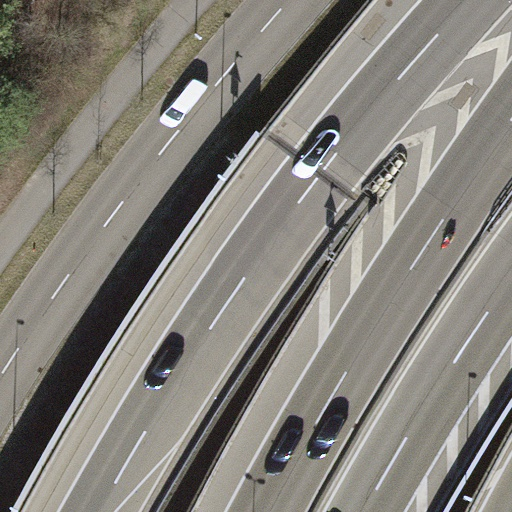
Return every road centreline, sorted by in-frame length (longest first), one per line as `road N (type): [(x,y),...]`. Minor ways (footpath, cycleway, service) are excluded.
road 1 (motorway): [(472,0),(347,134),(91,511)]
road 2 (primary): [(290,0),(117,210),(0,380)]
road 3 (motorway): [(511,120),(408,272),(265,511)]
road 4 (motorway): [(367,511),(511,280)]
